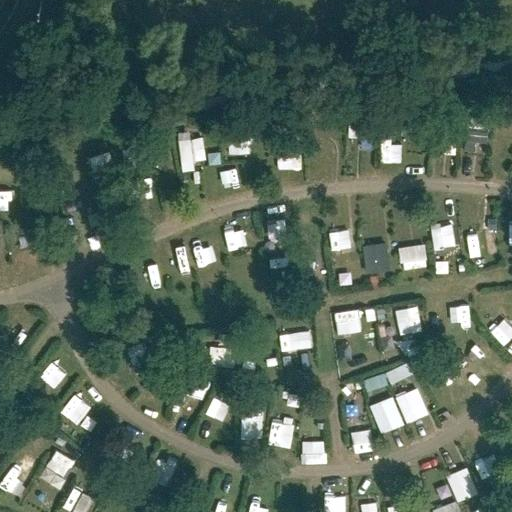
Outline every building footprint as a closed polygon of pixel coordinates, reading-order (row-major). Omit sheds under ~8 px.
[(511,137),(511,105),(503,105),(500,136),(511,137)] [(375,137),(375,113),(349,112),(349,136),(375,137)] [(466,145),(488,146),(489,117),(467,116),(466,145)] [(189,130),(178,131),(181,169),(195,168),(195,159),(205,158),(204,136),(190,137),(189,130)] [(228,152),(254,151),(252,130),(227,132),(228,152)] [(431,223),(434,248),(455,246),(453,221),(431,223)] [(353,245),(350,227),(329,231),(332,249),(353,245)] [(494,232),(469,236),(473,259),(498,255),(494,232)] [(367,272),(391,268),(386,240),(362,244),(367,272)] [(401,267),(427,265),(425,242),(400,244),(401,267)] [(439,309),(467,304),(465,295),(437,299),(439,309)] [(496,334),(511,321),(497,302),(481,315),(496,334)] [(399,333),(423,330),(420,304),(396,307),(399,333)] [(360,309),(336,311),(337,326),(361,325),(360,309)] [(279,334),(282,352),(303,348),(300,331),(279,334)] [(218,346),(233,346),(234,334),(219,333),(218,346)] [(458,358),(482,346),(477,336),(453,348),(458,358)] [(235,366),(235,347),(209,347),(209,366),(235,366)] [(368,393),(414,372),(408,360),(362,381),(368,393)] [(396,393),(404,421),(427,415),(420,387),(396,393)] [(194,419),(208,400),(190,388),(177,407),(194,419)] [(74,395),(60,414),(78,427),(92,408),(74,395)] [(393,395),(369,404),(381,433),(405,424),(393,395)] [(241,441),(262,441),(262,417),(241,416),(241,441)] [(290,450),(294,423),(272,419),(267,446),(290,450)] [(54,454),(46,471),(66,481),(74,463),(54,454)] [(455,501),(477,495),(469,467),(447,473),(455,501)] [(70,493),(63,511),(86,511),(91,500),(70,493)] [(324,493),(324,511),(346,511),(347,493),(324,493)] [(461,511),(457,500),(432,509),(433,511),(461,511)] [(103,511),(129,511),(108,502),(103,511)] [(473,511),(493,511),(490,503),(473,511)]
